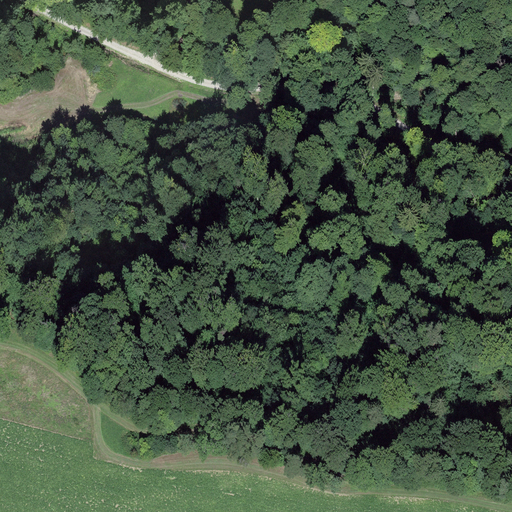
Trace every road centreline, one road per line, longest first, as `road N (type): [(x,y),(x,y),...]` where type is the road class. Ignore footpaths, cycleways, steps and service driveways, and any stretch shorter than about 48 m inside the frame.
road 1 (track): [(511,506),(364,485),(270,446),(216,435),(148,434),(65,368),(0,342)]
road 2 (track): [(511,160),(446,146),(329,88),(231,86),(170,72),(23,0)]
